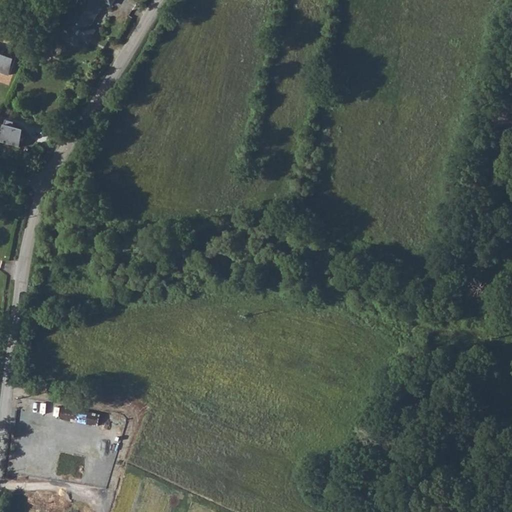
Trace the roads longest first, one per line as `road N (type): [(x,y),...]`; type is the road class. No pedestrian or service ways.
road 1 (tertiary): [(45,188),(22,269),(0,450)]
road 2 (tertiary): [(158,0),(45,188)]
